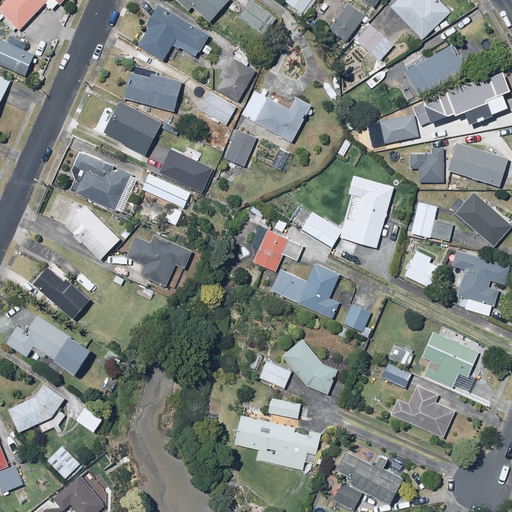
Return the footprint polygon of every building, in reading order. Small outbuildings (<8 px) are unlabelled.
[(9,0),(1,9),(22,29),(50,0),(9,0)] [(226,0),(182,0),(207,22),(226,0)] [(289,0),(288,2),(299,11),(307,0),(289,0)] [(355,0),(370,10),(376,0),(355,0)] [(401,0),(390,11),(419,41),(447,13),(433,0),(401,0)] [(250,1),(237,16),(261,36),(274,21),(250,1)] [(327,27),(344,42),(365,17),(348,2),(327,27)] [(160,63),(175,39),(197,51),(206,37),(183,24),(184,23),(161,10),(137,50),(160,63)] [(370,26),(356,40),(377,62),(391,48),(370,26)] [(0,36),(0,60),(31,72),(39,51),(0,36)] [(484,57),(472,38),(457,47),(469,66),(484,57)] [(401,73),(416,100),(465,72),(450,45),(401,73)] [(215,89),(236,102),(254,74),(233,61),(215,89)] [(127,71),(122,98),(172,109),(178,82),(127,71)] [(0,110),(12,81),(0,76),(0,110)] [(487,76),(442,92),(450,112),(459,109),(466,126),(493,116),(487,100),(494,97),(487,76)] [(211,91),(199,110),(224,126),(236,107),(211,91)] [(266,98),(253,123),(290,142),(303,118),(309,106),(296,99),(289,111),(266,98)] [(419,111),(424,125),(446,117),(440,103),(419,111)] [(118,105),(104,134),(146,154),(160,125),(118,105)] [(376,123),(380,145),(416,138),(412,117),(376,123)] [(225,158),(242,166),(254,139),(236,132),(225,158)] [(456,144),(448,173),(498,187),(506,159),(456,144)] [(425,151),(431,166),(446,161),(441,146),(425,151)] [(290,153),(279,147),(271,165),(282,171),(290,153)] [(170,150),(159,172),(201,193),(212,171),(170,150)] [(89,158),(75,191),(116,208),(130,175),(89,158)] [(140,191),(183,210),(190,194),(147,175),(140,191)] [(340,239),(374,248),(390,189),(356,180),(340,239)] [(438,195),(425,191),(422,202),(436,205),(438,195)] [(472,193),(453,215),(491,248),(510,226),(472,193)] [(411,233),(421,236),(448,243),(453,225),(433,220),(435,210),(418,206),(411,233)] [(181,213),(170,208),(164,220),(176,226),(181,213)] [(81,209),(66,226),(98,256),(114,239),(81,209)] [(311,212),(299,230),(327,249),(339,232),(311,212)] [(253,264),(274,272),(286,242),(266,234),(253,264)] [(165,288),(169,278),(169,279),(174,267),(183,270),(190,252),(175,246),(172,254),(135,238),(126,260),(142,267),(138,276),(165,288)] [(414,254),(403,277),(434,292),(445,269),(414,254)] [(496,291),(488,289),(494,263),(467,256),(456,296),(491,307),(496,291)] [(269,293),(297,305),(297,306),(325,317),(334,322),(342,307),(331,302),(342,275),(314,264),(306,283),(279,271),(269,293)] [(45,266),(31,282),(72,317),(86,301),(45,266)] [(371,314),(351,304),(341,325),(361,335),(371,314)] [(37,318),(20,343),(70,376),(87,351),(37,318)] [(464,379),(476,352),(433,332),(421,359),(464,379)] [(283,356),(306,388),(327,395),(335,370),(321,366),(304,341),(283,356)] [(405,368),(412,350),(394,343),(387,360),(405,368)] [(266,360),(258,377),(281,388),(289,371),(266,360)] [(385,364),(379,378),(404,389),(410,375),(385,364)] [(391,415),(442,439),(450,422),(448,422),(457,405),(417,385),(408,403),(399,399),(391,415)] [(7,411),(16,432),(45,421),(48,422),(63,401),(42,386),(30,401),(7,411)] [(270,399),(267,413),(296,419),(299,405),(270,399)] [(84,409),(75,423),(91,434),(100,420),(84,409)] [(320,433),(241,416),(234,448),(313,465),(320,433)] [(61,447),(47,460),(65,478),(79,464),(61,447)] [(352,511),(362,491),(390,505),(402,480),(343,451),(331,475),(343,481),(333,501),(352,511)] [(18,470),(0,475),(0,486),(2,492),(23,485),(18,470)] [(69,508),(75,503),(83,511),(102,511),(111,504),(84,475),(65,492),(60,497),(69,508)]
